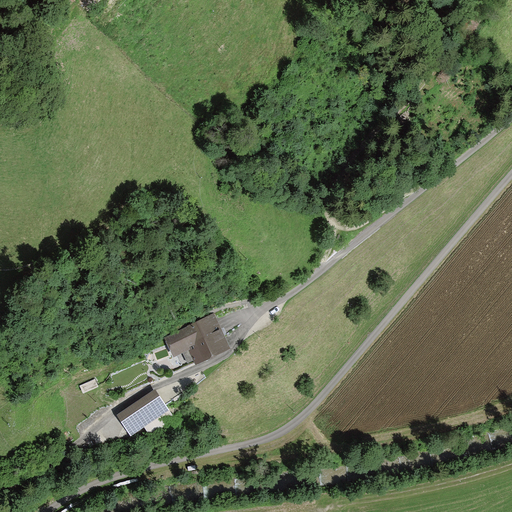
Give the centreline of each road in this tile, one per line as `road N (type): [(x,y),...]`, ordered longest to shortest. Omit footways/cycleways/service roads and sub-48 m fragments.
road 1 (track): [(0,487),(22,481),(133,394),(227,353),(262,309),(306,283),(511,118)]
road 2 (track): [(470,0),(431,73),(328,192),(333,222),(351,227),(421,188)]
road 3 (track): [(318,511),(511,468)]
